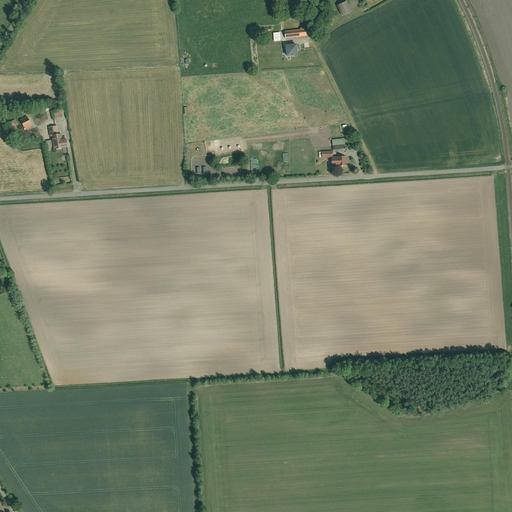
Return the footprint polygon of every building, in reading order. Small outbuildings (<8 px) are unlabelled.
[(347,2),(337,5),(341,16),(351,12),(347,2)] [(302,29),(286,31),(287,38),(310,35),(309,27),(302,28),(302,29)] [(292,51),(287,52),(288,61),(300,59),(299,50),(292,51)] [(20,120),(26,131),(33,127),(27,116),(20,120)] [(9,126),(11,125),(14,130),(17,129),(15,125),(18,124),(15,119),(8,123),(9,126)] [(54,150),(68,148),(67,139),(61,140),(60,134),(52,135),(54,150)] [(346,165),(345,157),(338,157),(338,158),(332,159),(332,166),(346,165)]
